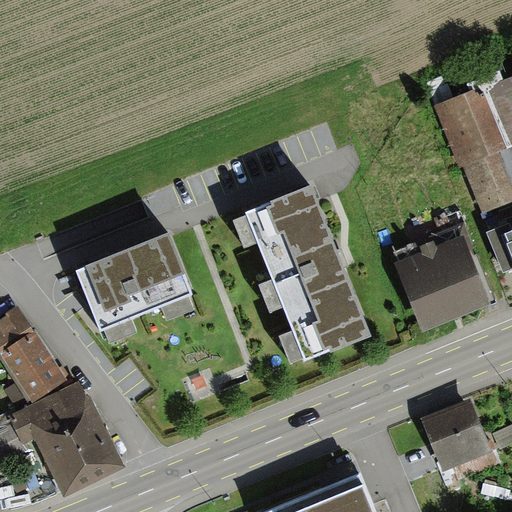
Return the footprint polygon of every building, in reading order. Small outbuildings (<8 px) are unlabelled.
[(479,216),(511,202),(511,73),(434,106),(479,216)] [(371,336),(311,185),(245,212),(305,362),(371,336)] [(511,218),(481,231),(510,305),(511,304),(511,218)] [(194,294),(169,232),(75,269),(100,331),(194,294)] [(453,237),(395,260),(422,329),(481,306),(453,237)] [(0,349),(31,397),(61,377),(16,308),(0,318),(0,349)] [(67,488),(117,464),(78,382),(11,414),(23,438),(40,430),(67,488)] [(466,401),(422,417),(440,468),(484,451),(466,401)] [(12,424),(0,429),(0,460),(23,451),(12,424)] [(371,511),(357,478),(273,511),(371,511)]
